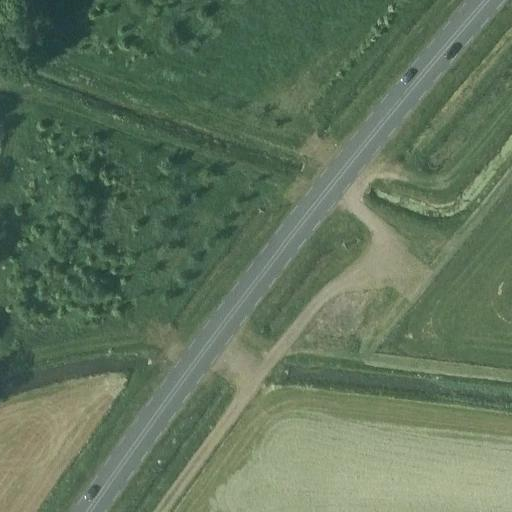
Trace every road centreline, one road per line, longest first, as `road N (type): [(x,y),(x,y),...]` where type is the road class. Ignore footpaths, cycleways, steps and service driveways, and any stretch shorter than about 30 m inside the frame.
road 1 (primary): [(88,511),(214,336),(489,0)]
road 2 (track): [(159,511),(326,292),(399,259),(333,185)]
road 3 (track): [(276,353),(511,378)]
